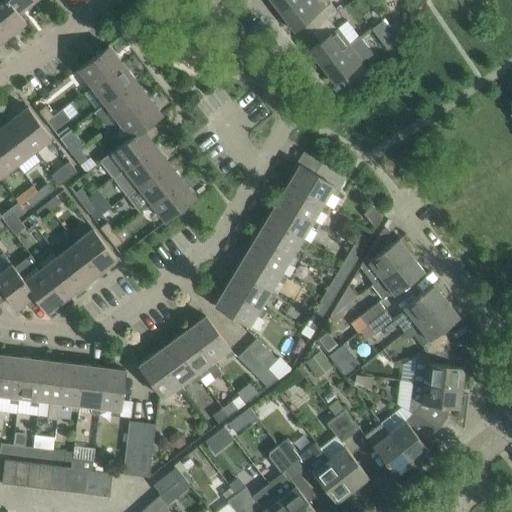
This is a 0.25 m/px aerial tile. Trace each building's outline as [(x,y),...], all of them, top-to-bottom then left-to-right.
[(0,0),(0,25),(8,36),(26,22),(18,12),(17,13),(7,0),(0,0)] [(34,0),(7,0),(17,13),(18,12),(34,0)] [(270,0),(281,14),(299,0),(270,0)] [(338,12),(328,0),(299,0),(281,14),(294,31),(302,24),(310,34),(329,19),(338,12)] [(329,19),(310,34),(317,43),(309,49),(322,66),(350,44),(337,28),(336,28),(329,19)] [(382,20),(371,28),(378,38),(389,30),(382,20)] [(397,20),(389,26),(394,33),(402,27),(397,20)] [(362,62),(363,61),(350,44),(322,66),(334,83),(343,77),(350,86),(369,71),(362,62)] [(122,63),(108,45),(78,68),(92,86),(122,63)] [(105,103),(135,80),(122,63),(92,86),(105,103)] [(118,120),(148,97),(135,80),(105,103),(118,120)] [(149,125),(162,115),(148,97),(118,120),(131,137),(148,124),(149,125)] [(55,114),(54,114),(47,104),(40,109),(48,119),(55,114)] [(51,136),(28,106),(10,120),(33,150),(51,136)] [(70,117),(63,107),(54,114),(55,114),(48,119),(55,128),(70,117)] [(33,150),(10,120),(0,127),(0,142),(16,163),(33,150)] [(131,137),(112,152),(100,160),(114,178),(156,146),(149,137),(155,133),(149,125),(148,124),(131,137)] [(75,153),(81,148),(73,138),(67,143),(75,153)] [(0,174),(16,163),(0,142),(0,174)] [(127,195),(169,163),(156,146),(114,178),(127,195)] [(81,148),(75,153),(82,162),(88,157),(81,148)] [(66,179),(76,171),(69,161),(51,175),(59,185),(66,179)] [(300,164),(290,181),(324,201),(324,200),(329,191),(336,195),(347,177),(321,161),(314,172),(300,164)] [(152,203),(182,180),(169,163),(127,195),(139,211),(151,203),(152,203)] [(165,221),(196,198),(182,180),(152,203),(165,221)] [(290,181),(279,199),(313,219),(313,217),(319,208),(326,212),(330,204),(324,200),(324,201),(290,181)] [(37,191),(42,198),(53,189),(48,183),(37,191)] [(74,192),(82,202),(89,197),(81,187),(74,192)] [(42,198),(37,191),(27,199),(33,205),(42,198)] [(46,203),(51,210),(62,201),(57,194),(46,203)] [(89,197),(82,202),(90,213),(97,207),(89,197)] [(279,199),(268,216),(302,237),(303,235),(308,226),(315,230),(320,221),(313,217),(313,219),(279,199)] [(51,210),(46,203),(37,210),(42,217),(51,210)] [(9,227),(20,219),(14,212),(4,219),(9,227)] [(268,216),(258,233),(291,254),(293,252),(298,243),(305,246),(309,239),(303,235),(302,237),(268,216)] [(9,227),(14,235),(25,226),(20,219),(9,227)] [(108,237),(115,232),(108,221),(101,226),(108,237)] [(384,226),(382,228),(372,246),(360,266),(373,282),(374,283),(411,254),(398,237),(395,240),(384,226)] [(116,259),(93,228),(75,242),(99,272),(116,259)] [(38,231),(26,241),(36,254),(48,244),(38,231)] [(123,242),(115,232),(108,237),(116,247),(123,242)] [(258,233),(247,251),(281,272),(281,271),(288,261),(293,264),(298,256),(293,252),(291,254),(258,233)] [(354,243),(363,248),(368,239),(360,234),(354,243)] [(99,272),(75,242),(58,255),(82,285),(99,272)] [(363,248),(354,243),(347,254),(356,260),(363,248)] [(52,246),(34,260),(64,298),(82,285),(58,255),(52,246)] [(247,251),(236,269),(270,289),(271,287),(277,278),(283,282),(287,275),(281,271),(281,272),(247,251)] [(3,253),(0,255),(0,285),(8,296),(7,297),(16,308),(25,301),(30,307),(38,301),(38,300),(24,281),(26,280),(15,266),(13,263),(12,264),(3,253)] [(424,271),(411,254),(374,283),(373,282),(372,283),(383,298),(392,292),(394,294),(424,271)] [(30,255),(15,266),(26,280),(24,281),(38,300),(38,301),(46,312),(64,298),(34,260),(30,255)] [(333,279),(342,284),(348,273),(339,268),(333,279)] [(236,269),(226,286),(259,307),(261,305),(267,295),(273,299),(278,291),(271,287),(270,289),(236,269)] [(342,284),(333,279),(326,289),(335,294),(342,284)] [(434,283),(401,308),(401,312),(392,318),(386,310),(367,325),(374,334),(383,327),(386,332),(397,323),(405,333),(417,324),(416,323),(446,300),(434,283)] [(0,302),(7,297),(8,296),(0,285),(0,302)] [(259,307),(226,286),(215,305),(249,325),(256,313),(262,317),(267,308),(261,305),(259,307)] [(416,323),(417,324),(429,339),(422,344),(426,353),(426,354),(450,347),(446,335),(442,330),(459,316),(446,300),(416,323)] [(379,301),(360,315),(352,322),(359,331),(367,325),(386,310),(379,301)] [(312,313),(320,318),(326,308),(318,303),(312,313)] [(320,318),(312,313),(305,324),(314,329),(320,318)] [(205,315),(189,328),(212,360),(213,358),(222,352),(227,357),(233,353),(205,315)] [(189,328),(173,340),(196,371),(197,371),(202,377),(210,371),(215,378),(222,373),(217,365),(218,364),(213,358),(212,360),(189,328)] [(268,367),(278,358),(257,336),(247,346),(268,367)] [(173,340),(156,352),(180,385),(182,384),(191,377),(195,382),(202,377),(197,371),(196,371),(173,340)] [(344,343),(329,354),(335,362),(350,351),(344,343)] [(238,355),(258,377),(268,387),(278,378),(268,367),(247,346),(238,355)] [(426,354),(426,353),(416,358),(413,381),(461,387),(464,366),(454,365),(455,358),(450,347),(426,354)] [(317,377),(331,366),(320,350),(305,361),(317,377)] [(180,385),(156,352),(139,365),(163,397),(174,389),(179,395),(186,389),(182,384),(180,385)] [(4,354),(0,383),(0,394),(11,395),(10,403),(18,404),(19,396),(24,357),(4,354)] [(24,357),(19,396),(31,398),(30,405),(38,406),(39,399),(44,359),(24,357)] [(44,359),(39,399),(51,400),(50,407),(49,418),(57,419),(59,409),(60,401),(65,362),(44,359)] [(65,362),(60,401),(71,403),(71,410),(79,411),(79,407),(80,404),(85,364),(65,362)] [(105,367),(85,364),(80,404),(92,405),(91,413),(99,413),(100,406),(105,367)] [(105,367),(100,406),(112,408),(111,415),(120,416),(131,417),(133,401),(122,400),(123,390),(123,389),(125,369),(121,369),(105,367)] [(399,397),(401,397),(400,405),(404,407),(403,408),(412,412),(440,425),(447,417),(448,406),(459,408),(461,387),(413,381),(413,382),(400,381),(399,397)] [(359,428),(337,398),(327,405),(335,415),(350,434),(359,428)] [(228,415),(238,407),(232,399),(222,407),(228,415)] [(228,415),(222,407),(213,414),(219,422),(228,415)] [(412,412),(403,408),(382,424),(404,452),(413,462),(429,450),(423,442),(431,436),(440,425),(412,412)] [(350,434),(335,415),(326,422),(341,441),(350,434)] [(126,447),(139,448),(142,421),(129,420),(126,447)] [(139,448),(152,450),(155,423),(142,421),(139,448)] [(413,462),(404,452),(382,424),(365,437),(396,475),(413,462)] [(295,447),(293,448),(285,438),(277,444),(300,473),(308,467),(309,466),(303,458),(295,447)] [(13,453),(14,443),(2,442),(1,451),(13,453)] [(13,453),(25,454),(26,445),(14,443),(13,453)] [(269,456),(281,472),(268,482),(291,511),(316,511),(295,484),(292,480),(300,473),(277,444),(269,451),(269,456)] [(309,466),(308,467),(312,472),(335,502),(352,489),(344,478),(329,458),(319,446),(303,458),(309,466)] [(368,476),(345,446),(329,458),(344,478),(352,489),(368,476)] [(53,458),(54,449),(42,447),(41,457),(53,458)] [(139,448),(126,447),(122,473),(136,475),(139,448)] [(149,477),(151,457),(152,450),(139,448),(136,475),(149,477)] [(53,458),(73,461),(74,451),(54,449),(53,458)] [(73,461),(72,467),(78,468),(75,492),(86,493),(90,469),(92,470),(94,460),(73,457),(73,461)] [(2,483),(16,485),(19,461),(5,459),(2,483)] [(16,485),(27,486),(30,462),(19,461),(16,485)] [(27,486),(38,487),(42,463),(30,462),(27,486)] [(38,487),(50,489),(53,465),(42,463),(38,487)] [(50,489),(63,490),(65,466),(53,465),(50,489)] [(63,490),(75,492),(78,468),(72,467),(65,466),(63,490)] [(99,495),(101,471),(92,470),(90,469),(86,493),(99,495)] [(180,479),(172,469),(153,484),(160,494),(180,479)] [(99,495),(109,496),(112,472),(101,471),(99,495)] [(291,511),(268,482),(252,495),(245,486),(236,492),(251,511),(258,505),(263,511),(291,511)] [(236,492),(227,500),(236,511),(249,511),(251,511),(236,492)] [(176,511),(160,494),(139,511),(176,511)]
